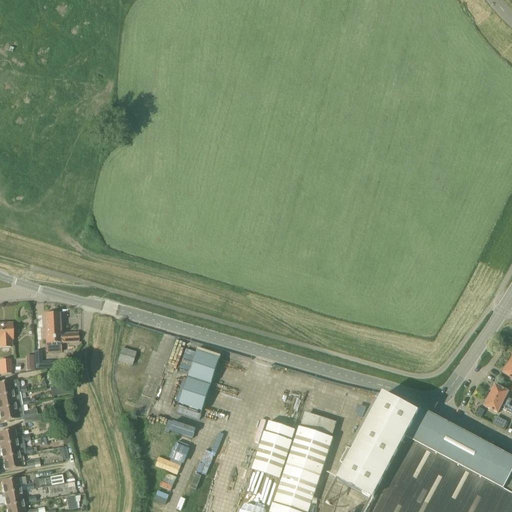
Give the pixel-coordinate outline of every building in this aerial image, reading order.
[(61,335),(60,314),(44,315),(46,345),(79,343),(78,334),(61,335)] [(0,348),(11,348),(11,340),(13,339),(12,324),(0,324),(0,348)] [(132,367),(136,353),(122,348),(117,362),(132,367)] [(207,415),(223,355),(199,348),(197,353),(185,350),(180,368),(191,371),(189,380),(184,378),(178,402),(181,403),(178,413),(198,419),(200,413),(207,415)] [(47,369),(54,369),(53,362),(42,363),(41,352),(34,352),(35,370),(47,369)] [(35,370),(34,356),(26,356),(27,370),(35,370)] [(0,362),(0,375),(11,375),(10,362),(0,362)] [(511,364),(510,363),(503,374),(511,379),(511,364)] [(11,382),(0,383),(0,396),(20,393),(19,388),(20,388),(19,383),(18,383),(18,381),(11,382)] [(70,393),(69,386),(51,389),(52,396),(70,393)] [(490,396),(509,406),(511,401),(505,398),(508,392),(495,386),(490,396)] [(20,393),(0,396),(0,409),(16,407),(22,406),(21,401),(20,394),(20,393)] [(511,511),(511,458),(500,452),(491,447),(475,438),(448,424),(430,414),(421,409),(418,414),(384,396),(378,394),(336,471),(342,474),(338,481),(373,500),(367,511),(511,511)] [(511,407),(509,406),(490,396),(484,407),(497,414),(500,408),(511,413),(511,407)] [(16,407),(0,409),(0,418),(1,423),(24,418),(23,413),(22,406),(16,407)] [(24,418),(25,424),(43,421),(42,415),(37,416),(35,409),(30,410),(31,417),(24,418)] [(165,430),(194,440),(197,429),(169,420),(165,430)] [(498,427),(503,430),(507,422),(502,420),(498,427)] [(309,511),(333,440),(299,428),(274,505),(273,505),(270,511),(309,511)] [(15,431),(0,433),(0,444),(0,446),(17,443),(23,442),(22,438),(16,439),(15,431)] [(17,443),(0,446),(3,459),(20,456),(17,443)] [(184,466),(191,449),(178,444),(171,462),(184,466)] [(66,447),(57,449),(58,455),(62,455),(63,461),(68,460),(66,447)] [(20,456),(3,459),(5,471),(22,468),(20,456)] [(271,504),(284,466),(258,457),(245,495),(244,495),(238,511),(269,511),(272,504),(271,504)] [(38,480),(32,481),(33,484),(34,489),(40,488),(51,486),(50,477),(38,480)] [(4,495),(21,492),(19,479),(2,482),(4,495)] [(21,492),(4,495),(6,507),(23,504),(30,503),(29,498),(22,499),(21,492)] [(76,510),(74,497),(66,498),(69,511),(76,510)]
